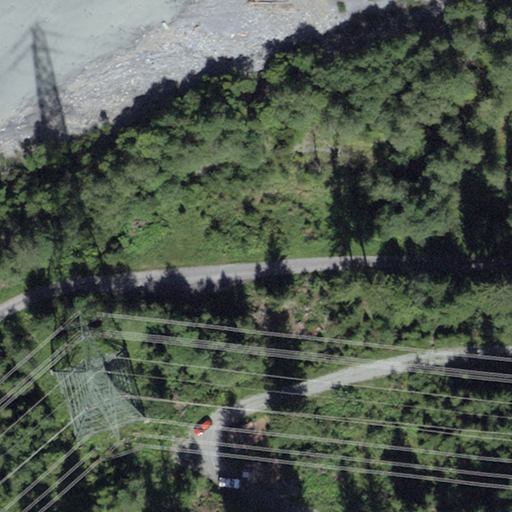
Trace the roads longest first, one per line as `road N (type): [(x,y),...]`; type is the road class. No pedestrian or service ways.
road 1 (track): [(511,268),(351,263),(95,282),(28,295),(0,311)]
road 2 (track): [(511,353),(438,352),(294,391),(195,434),(201,455),(309,511)]
